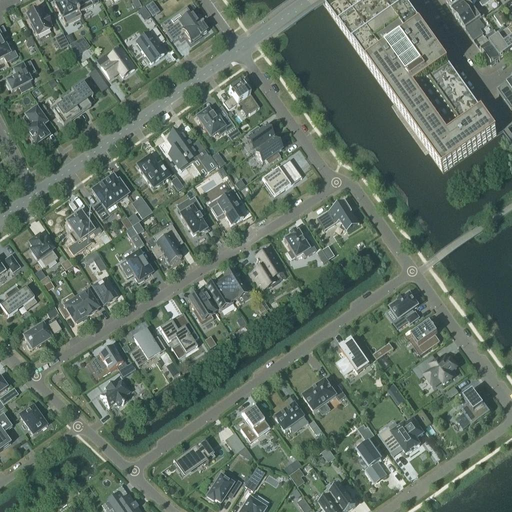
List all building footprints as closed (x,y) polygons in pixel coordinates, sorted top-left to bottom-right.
[(78,15),(70,0),(63,0),(61,1),(60,0),(54,3),(55,5),(53,5),(64,27),(81,18),(79,15),(78,15)] [(70,0),(78,15),(79,15),(98,5),(95,0),(88,0),(89,0),(88,0),(70,0)] [(131,3),(135,12),(141,9),(137,0),(131,3)] [(399,0),(337,0),(325,9),(443,175),(497,137),(399,0)] [(468,2),(471,0),(451,0),(445,4),(452,13),(468,2)] [(474,11),(468,2),(452,13),(458,22),(474,11)] [(159,14),(152,4),(145,9),(152,19),(159,14)] [(465,31),(475,24),(484,18),(477,8),(474,11),(458,22),(465,31)] [(202,28),(201,26),(201,27),(199,28),(196,23),(191,16),(190,16),(186,9),(179,14),(183,21),(179,25),(173,30),(170,25),(162,30),(171,43),(179,38),(181,41),(185,38),(191,45),(205,35),(206,34),(202,28)] [(46,19),(41,21),(36,10),(25,16),(31,27),(29,27),(33,35),(33,34),(34,34),(37,38),(49,31),(48,29),(51,28),(46,19)] [(21,22),(16,24),(20,31),(24,29),(21,22)] [(479,29),(477,26),(475,24),(465,31),(468,37),(479,29)] [(468,37),(473,43),(483,36),(480,31),(479,29),(468,37)] [(504,29),(495,35),(498,39),(509,55),(511,53),(511,39),(507,33),(504,29)] [(156,48),(164,42),(155,30),(141,39),(135,44),(137,46),(136,46),(150,67),(163,58),(156,48)] [(494,33),(484,40),(489,46),(500,61),(509,55),(498,39),(495,35),(494,33)] [(70,36),(64,39),(69,47),(75,44),(70,36)] [(62,50),(67,48),(68,48),(62,37),(57,40),(62,50)] [(88,49),(82,40),(75,44),(69,47),(75,59),(88,49)] [(3,44),(0,45),(0,61),(3,59),(6,65),(17,59),(14,53),(9,56),(3,44)] [(491,68),(500,61),(489,46),(480,52),(491,68)] [(134,72),(120,52),(108,61),(110,63),(100,69),(109,81),(118,75),(122,80),(134,72)] [(27,79),(35,75),(29,64),(24,67),(22,68),(12,73),(15,79),(6,84),(7,86),(5,87),(8,93),(10,92),(11,95),(30,84),(27,79)] [(61,71),(51,76),(53,80),(63,75),(61,71)] [(107,90),(100,80),(94,84),(101,94),(107,90)] [(51,90),(56,87),(53,82),(48,85),(51,90)] [(231,99),(222,106),(228,113),(240,105),(249,117),(259,110),(242,86),(240,84),(230,91),(232,93),(229,95),(229,94),(228,95),(229,96),(229,97),(231,99)] [(89,108),(94,104),(81,86),(70,94),(69,92),(64,96),(65,98),(79,117),(90,109),(89,108)] [(511,116),(511,95),(507,88),(497,96),(511,116)] [(79,117),(65,98),(64,96),(59,99),(60,101),(59,101),(61,103),(50,111),(60,125),(59,126),(62,130),(68,126),(68,125),(79,117)] [(37,147),(48,139),(41,129),(46,126),(36,111),(23,120),(30,130),(25,133),(31,143),(31,144),(31,145),(31,146),(31,147),(32,147),(33,148),(34,148),(35,148),(36,148),(37,147)] [(211,117),(207,112),(196,120),(210,140),(216,135),(219,138),(225,133),(226,135),(233,130),(225,118),(219,123),(217,120),(214,122),(211,117)] [(254,155),(273,142),(272,141),(273,141),(265,130),(260,133),(257,129),(248,135),(251,140),(246,144),(254,155)] [(179,134),(168,142),(175,153),(172,155),(169,157),(169,158),(172,162),(176,168),(180,174),(181,174),(186,170),(198,162),(200,165),(208,176),(217,169),(209,158),(208,159),(201,149),(194,155),(189,148),(187,145),(179,134)] [(277,155),(281,152),(274,142),(273,142),(254,155),(261,166),(265,163),(268,167),(280,159),(277,155)] [(168,180),(159,167),(156,170),(149,159),(136,168),(152,191),(168,180)] [(289,164),(289,163),(264,180),(261,183),(274,200),(285,192),(292,187),(299,182),(292,173),(294,172),(289,164)] [(112,180),(102,186),(115,205),(116,207),(117,206),(127,199),(127,198),(127,197),(127,196),(118,185),(119,184),(118,184),(117,184),(116,185),(113,180),(112,179),(111,180),(112,180)] [(177,194),(183,190),(176,180),(170,184),(177,194)] [(92,193),(91,194),(92,195),(96,200),(99,205),(92,210),(102,223),(108,218),(105,213),(105,212),(115,205),(102,186),(92,194),(92,193)] [(235,209),(241,205),(233,192),(226,196),(228,200),(217,206),(215,203),(208,208),(216,221),(223,217),(230,228),(242,220),(235,209)] [(205,232),(200,223),(201,223),(199,220),(204,217),(194,200),(185,206),(189,212),(180,217),(192,237),(198,234),(199,236),(205,232)] [(151,215),(144,204),(134,211),(142,222),(151,215)] [(317,221),(324,233),(325,233),(324,232),(327,230),(331,228),(334,226),(340,223),(340,224),(347,234),(359,227),(351,215),(349,213),(344,205),(334,211),(325,217),(318,221),(317,221)] [(85,222),(80,215),(75,218),(70,221),(66,225),(72,234),(68,237),(74,246),(85,239),(88,243),(101,234),(94,224),(89,227),(85,222)] [(141,229),(138,225),(131,229),(134,233),(141,229)] [(175,250),(177,249),(174,243),(179,240),(176,235),(172,228),(171,228),(166,231),(169,237),(156,245),(155,246),(156,248),(150,251),(154,257),(156,261),(162,257),(169,267),(181,260),(175,250)] [(296,235),(294,233),(288,236),(289,237),(284,240),(285,241),(283,242),(290,253),(287,255),(291,261),(294,259),(295,260),(302,256),(305,260),(315,253),(309,243),(305,246),(301,240),(297,234),(296,235)] [(130,241),(136,251),(143,247),(137,237),(130,241)] [(39,239),(29,246),(32,251),(30,253),(37,263),(39,262),(45,269),(56,261),(51,253),(53,252),(45,242),(43,244),(39,239)] [(271,287),(272,289),(279,284),(275,279),(283,274),(279,267),(278,267),(268,252),(255,261),(261,270),(250,277),(253,283),(254,283),(261,293),(271,287)] [(317,256),(323,266),(328,263),(322,253),(317,256)] [(151,276),(138,254),(119,267),(122,272),(128,268),(135,279),(134,280),(138,286),(143,282),(143,281),(151,276)] [(0,277),(4,274),(3,274),(9,270),(12,275),(19,270),(11,258),(4,263),(4,264),(0,266),(0,277)] [(105,270),(99,259),(93,263),(99,273),(105,270)] [(72,269),(67,262),(60,267),(65,273),(72,269)] [(239,286),(232,274),(223,280),(224,281),(221,283),(219,284),(232,305),(233,305),(232,304),(236,301),(237,302),(242,298),(245,303),(252,299),(242,284),(239,286)] [(49,284),(50,283),(47,279),(39,285),(42,289),(49,284)] [(116,301),(104,283),(93,290),(92,289),(91,289),(103,308),(106,305),(107,306),(116,301)] [(49,284),(42,289),(46,295),(53,290),(49,284)] [(232,305),(219,284),(218,285),(217,285),(215,287),(214,285),(205,291),(207,294),(203,296),(202,295),(215,315),(215,314),(218,312),(219,313),(232,305)] [(36,305),(25,290),(19,294),(15,289),(5,297),(8,302),(0,307),(0,309),(1,311),(8,320),(17,313),(14,310),(21,305),(26,312),(36,305)] [(103,308),(91,289),(83,294),(84,296),(76,301),(87,319),(95,314),(94,313),(98,311),(97,310),(102,307),(103,308)] [(215,315),(202,295),(200,296),(197,297),(196,296),(188,302),(194,312),(191,314),(195,319),(197,318),(201,324),(202,324),(203,326),(211,320),(210,318),(215,315)] [(412,313),(418,309),(413,303),(409,297),(404,300),(398,304),(398,305),(390,311),(398,322),(394,324),(399,330),(408,324),(410,327),(419,320),(415,314),(414,315),(412,313)] [(87,319),(76,301),(64,308),(63,307),(57,310),(64,320),(69,317),(74,326),(75,325),(76,327),(82,323),(81,321),(86,318),(86,319),(87,319)] [(261,306),(256,309),(260,316),(265,313),(261,306)] [(57,314),(53,308),(46,312),(50,318),(57,314)] [(31,351),(31,352),(50,340),(50,339),(60,333),(53,321),(43,328),(42,327),(23,339),(27,346),(26,347),(29,352),(31,351)] [(198,341),(189,327),(177,334),(171,324),(159,332),(168,345),(175,341),(185,357),(196,350),(195,348),(193,344),(198,341)] [(435,338),(437,336),(434,332),(434,331),(433,330),(433,329),(432,330),(429,325),(411,339),(411,340),(423,356),(420,358),(420,359),(440,345),(440,344),(435,338)] [(130,356),(138,369),(139,369),(138,367),(146,362),(147,363),(159,355),(164,352),(164,353),(165,352),(157,339),(156,340),(152,343),(145,333),(133,341),(139,351),(131,356),(130,356)] [(215,348),(210,339),(204,343),(209,351),(215,348)] [(369,367),(367,364),(351,341),(346,345),(347,346),(345,347),(344,346),(339,350),(345,359),(335,366),(340,374),(350,368),(353,373),(354,372),(354,373),(357,376),(358,376),(369,367)] [(389,346),(372,357),(377,363),(393,351),(389,346)] [(117,353),(115,354),(112,349),(88,364),(88,365),(92,362),(97,371),(94,373),(94,374),(95,373),(99,380),(98,380),(98,381),(116,370),(118,373),(126,368),(117,353)] [(429,361),(418,368),(425,378),(424,379),(432,390),(441,383),(443,387),(451,381),(448,376),(456,370),(450,362),(449,363),(446,358),(439,363),(438,362),(433,366),(429,361)] [(122,380),(135,372),(131,365),(126,368),(118,373),(122,380)] [(129,395),(121,383),(115,387),(113,385),(114,384),(113,384),(104,391),(106,394),(100,398),(99,398),(108,411),(109,410),(115,405),(118,409),(121,407),(122,407),(123,406),(126,403),(124,399),(129,395)] [(336,400),(338,403),(345,399),(338,389),(332,393),(325,383),(302,399),(314,415),(318,412),(322,417),(329,412),(326,407),(336,400)] [(0,400),(0,403),(3,408),(15,399),(10,393),(0,400)] [(463,417),(456,422),(463,432),(470,427),(471,428),(467,430),(468,431),(471,429),(488,416),(492,414),(492,413),(488,416),(482,407),(486,405),(485,404),(482,407),(472,393),(462,400),(467,407),(460,412),(463,417)] [(295,407),(294,407),(287,412),(286,412),(286,413),(283,415),(282,415),(282,416),(276,420),(275,421),(284,433),(284,434),(285,433),(298,424),(302,430),(308,426),(304,420),(303,419),(295,407)] [(47,427),(42,419),(40,420),(32,409),(19,419),(32,437),(47,427)] [(259,419),(252,409),(251,410),(253,411),(249,414),(248,412),(246,414),(241,417),(247,427),(242,431),(240,432),(247,442),(251,439),(251,440),(253,439),(252,438),(254,437),(257,440),(263,435),(270,431),(260,417),(259,419)] [(424,431),(431,426),(422,412),(415,417),(424,430),(424,431)] [(0,453),(10,446),(3,436),(11,430),(2,418),(0,419),(0,453)] [(404,427),(399,431),(392,435),(389,430),(378,438),(391,456),(400,449),(403,453),(406,456),(405,456),(406,457),(419,448),(419,447),(415,442),(422,437),(423,437),(422,436),(414,424),(414,423),(413,423),(412,423),(405,428),(404,427),(403,427),(404,427)] [(309,427),(316,437),(321,434),(314,424),(309,427)] [(365,441),(369,447),(369,446),(373,452),(379,447),(367,430),(360,435),(365,441)] [(207,465),(214,460),(210,453),(205,447),(203,444),(201,445),(189,454),(175,464),(173,465),(176,469),(180,475),(183,478),(191,472),(198,468),(205,463),(207,466),(208,466),(207,465)] [(241,446),(231,453),(235,457),(244,450),(241,446)] [(360,459),(356,461),(365,474),(365,473),(371,481),(382,473),(377,466),(381,463),(373,452),(369,446),(369,447),(357,455),(360,459)] [(328,465),(335,460),(328,451),(321,455),(328,465)] [(294,485),(303,478),(299,471),(289,478),(294,485)] [(253,476),(244,489),(252,494),(260,481),(253,476)] [(222,480),(220,479),(206,500),(213,504),(214,502),(220,506),(225,498),(227,494),(232,498),(240,486),(234,482),(231,486),(222,480)] [(329,486),(326,489),(342,511),(350,511),(355,509),(350,501),(351,500),(347,493),(345,494),(340,487),(333,491),(329,486)] [(342,511),(326,489),(325,489),(327,492),(324,494),(327,499),(318,506),(322,511),(342,511)] [(122,502),(119,504),(117,501),(115,498),(107,504),(104,506),(108,511),(109,511),(111,511),(112,511),(137,511),(138,510),(137,510),(134,506),(135,506),(134,505),(133,506),(128,498),(125,500),(122,502)] [(249,501),(241,511),(264,511),(265,511),(249,501)] [(311,511),(303,501),(297,506),(301,511),(311,511)]
